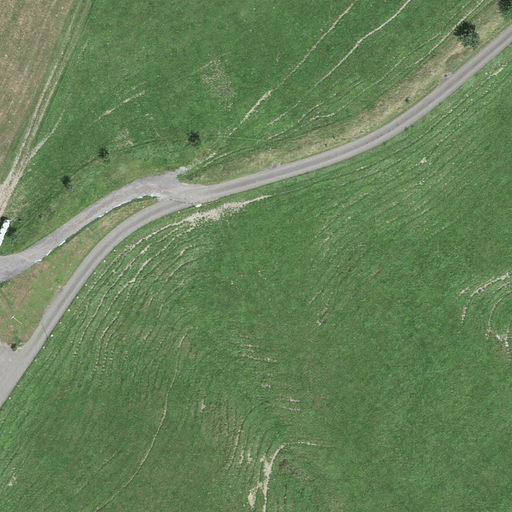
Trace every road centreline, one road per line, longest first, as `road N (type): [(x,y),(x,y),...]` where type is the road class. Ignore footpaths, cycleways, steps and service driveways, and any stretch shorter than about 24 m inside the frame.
road 1 (track): [(511,33),(392,130),(134,223),(88,265),(0,394)]
road 2 (track): [(0,208),(87,0)]
road 3 (track): [(0,265),(44,250),(118,196),(158,187),(190,197)]
